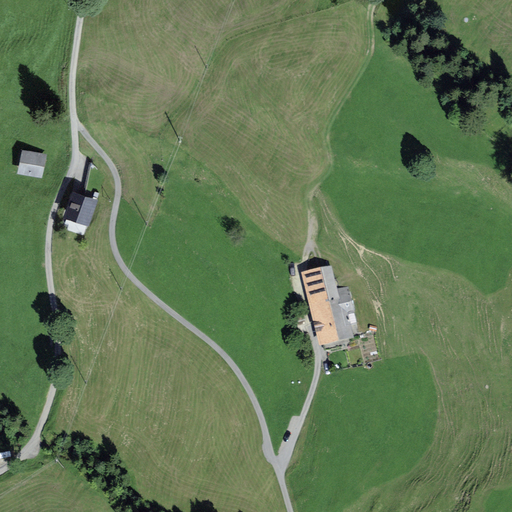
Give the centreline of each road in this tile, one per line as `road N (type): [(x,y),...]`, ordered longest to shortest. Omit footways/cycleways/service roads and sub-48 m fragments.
road 1 (unclassified): [(0,473),(30,445),(51,389),(58,334),(51,234),(76,160),(80,0)]
road 2 (track): [(294,511),(283,478),(320,354)]
